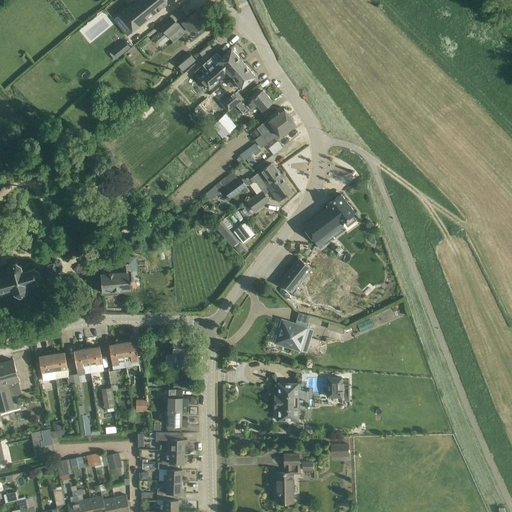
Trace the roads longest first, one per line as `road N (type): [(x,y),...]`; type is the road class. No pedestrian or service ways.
road 1 (unclassified): [(211,325),(312,201),(319,141)]
road 2 (tertiary): [(211,325),(103,320),(0,342)]
road 3 (tertiary): [(212,511),(211,325)]
road 4 (unclassified): [(319,141),(256,38),(219,0)]
road 5 (residential): [(133,511),(131,446),(57,452)]
